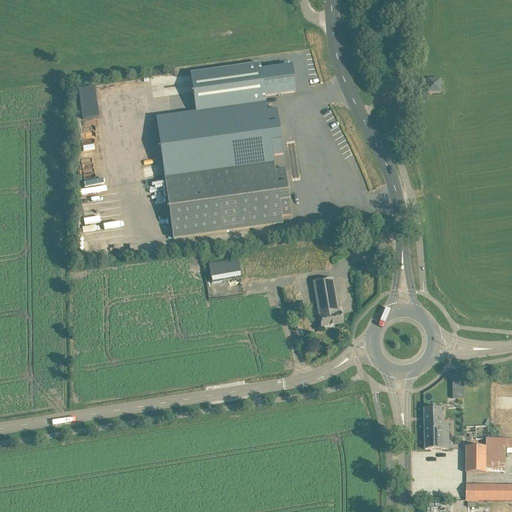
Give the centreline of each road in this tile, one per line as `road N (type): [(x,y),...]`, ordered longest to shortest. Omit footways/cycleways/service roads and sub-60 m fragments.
road 1 (tertiary): [(0,429),(283,384),(342,363)]
road 2 (secondary): [(401,255),(393,190),(342,76),(330,20)]
